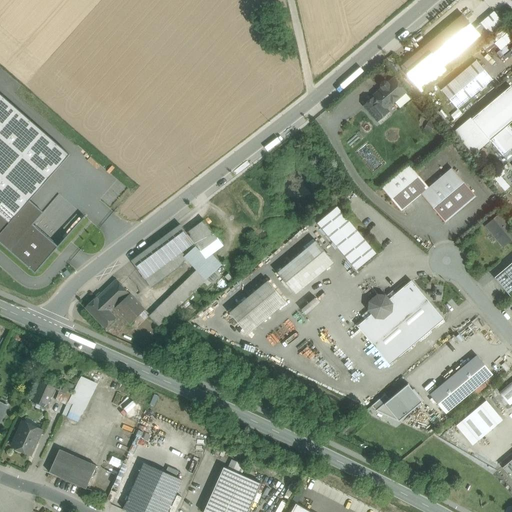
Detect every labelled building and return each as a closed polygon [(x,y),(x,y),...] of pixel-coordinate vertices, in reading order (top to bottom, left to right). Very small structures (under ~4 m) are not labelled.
[(463,15),(444,31),(461,51),(479,35),(474,28),(463,15)] [(480,23),(474,28),(479,35),(486,30),(480,23)] [(444,31),(401,67),(418,87),(461,51),(444,31)] [(476,61),(441,90),(457,109),(492,80),(476,61)] [(394,79),(387,84),(386,82),(384,82),(381,84),(381,87),(382,88),(374,95),(376,98),(386,109),(405,92),(394,79)] [(511,88),(510,86),(472,119),(490,141),(511,122),(511,88)] [(0,94),(0,214),(10,223),(30,201),(70,155),(0,94)] [(376,98),(365,107),(377,121),(389,112),(386,109),(376,98)] [(472,119),(456,133),(473,154),(490,141),(472,119)] [(429,188),(409,165),(382,188),(401,211),(421,194),(429,188)] [(476,197),(452,168),(429,188),(421,194),(445,223),(476,197)] [(30,201),(10,223),(0,234),(0,242),(35,273),(58,247),(33,225),(44,213),(30,201)] [(315,220),(352,270),(373,255),(336,205),(315,220)] [(0,234),(10,223),(0,214),(0,234)] [(511,227),(501,214),(487,226),(504,246),(511,238),(511,227)] [(204,220),(187,233),(194,242),(201,252),(218,238),(204,220)] [(180,224),(131,261),(145,279),(179,254),(194,242),(187,233),(180,224)] [(316,241),(277,273),(293,292),(332,260),(316,241)] [(216,270),(195,247),(184,257),(197,270),(206,280),(216,270)] [(179,254),(145,279),(152,287),(178,267),(184,260),(179,254)] [(511,263),(495,278),(510,296),(511,294),(511,263)] [(197,270),(149,316),(158,326),(206,280),(197,270)] [(116,280),(97,298),(111,313),(115,309),(123,301),(138,316),(145,310),(116,280)] [(268,281),(229,313),(246,332),(284,300),(268,281)] [(395,294),(393,291),(387,296),(390,299),(388,300),(385,297),(378,296),(370,303),(369,310),(373,313),(357,326),(390,365),(444,320),(411,281),(395,294)] [(97,298),(96,298),(85,308),(105,328),(116,318),(111,313),(97,298)] [(138,316),(123,301),(115,309),(130,324),(138,316)] [(477,355),(430,395),(446,414),(493,375),(477,355)] [(55,388),(41,381),(32,401),(46,407),(55,388)] [(62,391),(71,395),(75,385),(66,381),(62,391)] [(511,382),(499,393),(510,405),(511,403),(511,382)] [(412,390),(408,384),(384,404),(399,422),(423,402),(418,396),(419,395),(414,389),(412,390)] [(62,391),(60,390),(56,400),(66,405),(68,402),(71,395),(62,391)] [(486,401),(456,426),(473,446),(503,421),(486,401)] [(68,402),(66,405),(62,414),(69,417),(74,404),(68,402)] [(41,431),(23,423),(13,446),(14,446),(13,448),(14,450),(21,453),(23,452),(23,451),(31,454),(41,431)] [(97,466),(60,450),(49,472),(86,489),(97,466)] [(511,459),(503,468),(511,478),(511,459)] [(182,480),(144,463),(123,509),(129,511),(167,511),(182,480)] [(248,511),(261,484),(224,467),(203,511),(248,511)] [(117,493),(111,490),(107,500),(112,502),(117,493)]
